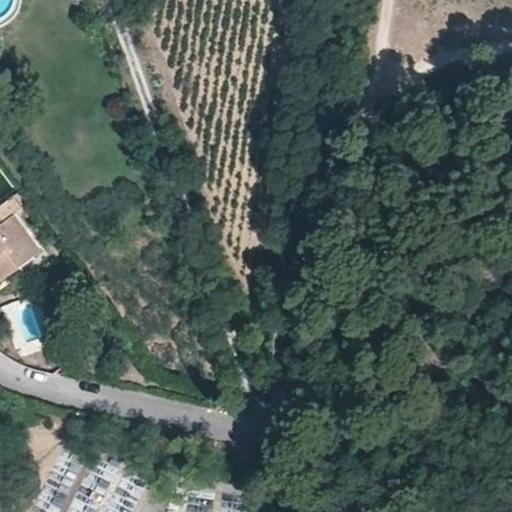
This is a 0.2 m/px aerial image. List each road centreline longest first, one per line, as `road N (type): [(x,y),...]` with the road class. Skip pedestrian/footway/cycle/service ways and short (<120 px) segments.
road 1 (track): [(259,427),(110,0)]
road 2 (residential): [(289,431),(339,0)]
road 3 (residential): [(289,431),(85,398),(14,380),(0,368)]
